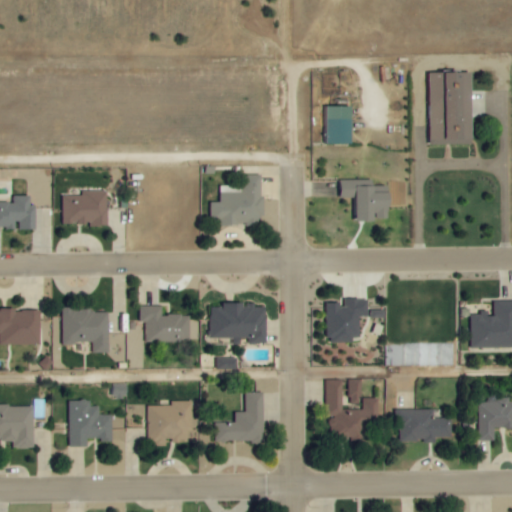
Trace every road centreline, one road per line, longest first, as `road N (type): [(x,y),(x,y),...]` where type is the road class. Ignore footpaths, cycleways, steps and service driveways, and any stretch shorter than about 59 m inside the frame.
road 1 (residential): [(0,267),(511,262)]
road 2 (residential): [(0,489),(511,487)]
road 3 (residential): [(306,162),(299,511)]
